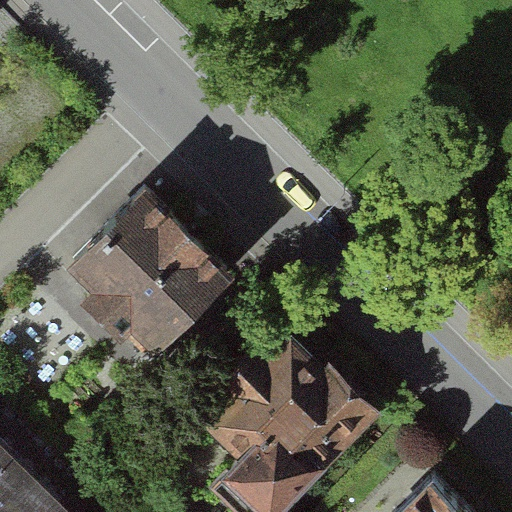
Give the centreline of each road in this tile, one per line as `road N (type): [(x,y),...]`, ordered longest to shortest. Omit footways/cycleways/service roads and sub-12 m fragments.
road 1 (residential): [(161,99),(511,442)]
road 2 (residential): [(161,99),(0,260)]
road 3 (residential): [(61,0),(161,99)]
